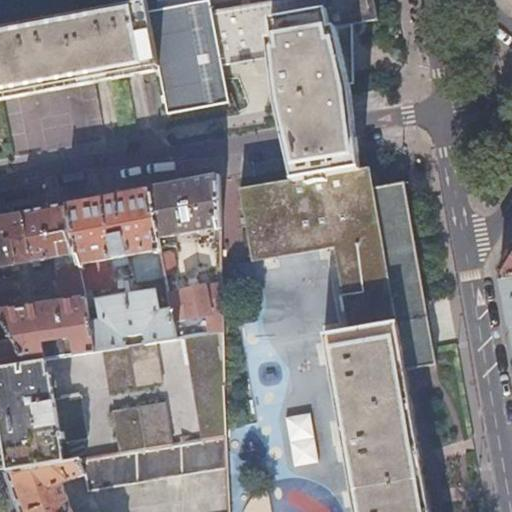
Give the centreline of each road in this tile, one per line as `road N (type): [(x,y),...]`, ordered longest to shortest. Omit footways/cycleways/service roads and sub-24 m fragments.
road 1 (residential): [(443,112),(0,193)]
road 2 (residential): [(466,262),(511,511)]
road 3 (residential): [(443,112),(466,262)]
